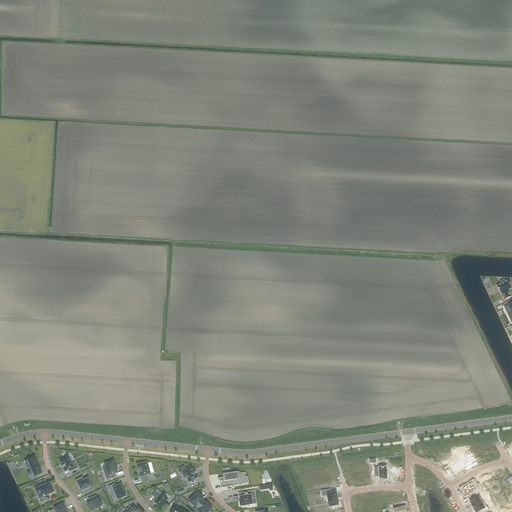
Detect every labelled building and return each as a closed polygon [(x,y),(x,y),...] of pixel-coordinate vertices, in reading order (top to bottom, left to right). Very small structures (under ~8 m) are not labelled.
[(501,284),(497,286),(501,294),(502,293),(505,300),(511,297),(508,290),(511,289),(508,281),(505,282),(504,280),(500,282),(501,284)] [(488,448),(481,450),(484,460),(491,458),(489,451),(492,450),(490,444),(487,445),(488,448)] [(461,461),(452,466),(456,473),(460,471),(462,469),(466,467),(464,464),(468,462),(463,453),(459,455),(461,461)] [(69,456),(60,460),(62,464),(61,464),(63,468),(63,467),(64,468),(65,471),(69,469),(70,472),(78,468),(75,462),(72,463),(69,456)] [(34,457),(27,460),(35,477),(42,474),(34,457)] [(108,472),(104,473),(107,480),(116,477),(115,474),(117,473),(113,462),(111,462),(111,461),(107,463),(107,464),(105,465),(106,467),(108,472)] [(142,464),(138,465),(139,469),(138,469),(139,473),(140,473),(141,477),(142,477),(143,483),(148,481),(146,475),(151,474),(150,474),(148,464),(147,463),(146,462),(147,462),(141,464),(142,464)] [(185,466),(178,469),(180,473),(182,472),(185,479),(187,477),(189,482),(197,478),(192,467),(186,470),(185,466)] [(331,467),(323,468),(325,481),(323,481),(324,486),(331,485),(330,481),(334,480),(333,475),(332,472),(331,467)] [(361,474),(352,475),(353,483),(365,482),(365,476),(369,475),(368,467),(361,468),(361,474)] [(386,467),(375,468),(375,472),(379,471),(380,479),(383,479),(383,480),(387,480),(387,475),(388,475),(388,471),(387,471),(386,467)] [(219,477),(219,483),(240,483),(240,478),(244,478),(244,473),(240,473),(240,471),(232,471),(232,470),(223,470),(223,477),(219,477)] [(499,473),(494,476),(495,478),(497,478),(500,483),(510,477),(507,472),(501,475),(499,473)] [(84,481),(82,477),(75,480),(77,485),(78,485),(82,491),(84,490),(85,493),(94,489),(92,485),(91,486),(88,479),(84,481)] [(511,480),(510,477),(500,483),(503,488),(502,489),(503,492),(508,489),(507,486),(511,483),(511,480)] [(46,484),(45,480),(35,485),(37,489),(35,490),(39,500),(41,503),(51,499),(49,495),(55,492),(50,482),(46,484)] [(112,492),(115,490),(119,499),(126,496),(121,485),(117,487),(116,483),(109,485),(112,492)] [(464,488),(462,489),(466,495),(470,493),(473,491),(475,494),(480,490),(478,487),(475,489),(472,483),(470,484),(464,488)] [(163,494),(158,489),(153,495),(157,499),(155,502),(161,508),(168,499),(162,494),(163,494)] [(337,498),(336,493),(331,494),(330,490),(321,491),(322,497),(328,496),(330,507),(338,505),(338,501),(338,500),(337,500),(337,498)] [(240,502),(239,502),(239,506),(240,506),(241,506),(242,506),(243,507),(246,507),(246,506),(253,505),(251,496),(253,496),(252,491),(241,493),(242,497),(240,497),(241,501),(240,501),(240,502)] [(401,493),(390,495),(391,501),(389,502),(390,506),(396,505),(395,502),(403,500),(401,493)] [(202,501),(203,499),(198,494),(190,502),(196,507),(197,506),(200,509),(199,511),(208,511),(210,511),(210,510),(212,508),(206,503),(205,504),(202,501)] [(476,499),(470,503),(472,505),(471,505),(473,508),(482,503),(479,498),(482,497),(480,494),(475,497),(476,499)] [(93,501),(87,504),(91,511),(102,506),(98,498),(96,495),(91,498),(93,501)] [(365,497),(354,501),(356,508),(364,505),(365,508),(368,507),(365,497)] [(482,503),(473,508),(475,511),(478,511),(482,510),(483,511),(485,511),(489,510),(487,507),(484,502),(482,503)] [(67,511),(66,509),(66,508),(64,503),(57,506),(58,508),(50,511),(71,511),(70,511),(67,511)]
